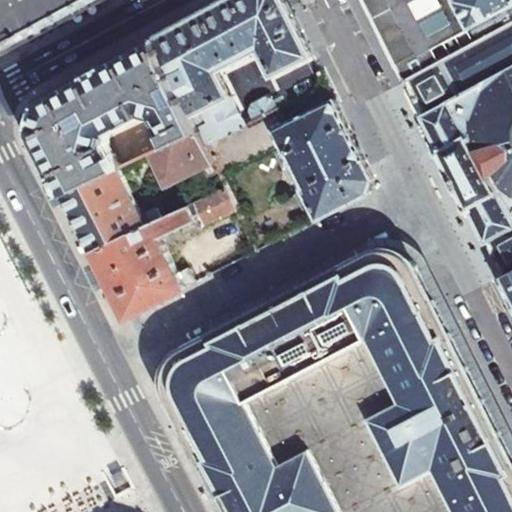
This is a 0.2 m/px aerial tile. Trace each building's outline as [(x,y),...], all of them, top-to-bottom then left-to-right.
[(0,0),(0,44),(4,45),(88,0),(0,0)] [(224,0),(196,16),(156,38),(200,128),(209,148),(280,110),(288,105),(284,98),(276,102),(270,100),(254,109),(252,116),(253,118),(244,123),(218,73),(258,52),(272,78),(314,56),(285,0),(224,0)] [(511,0),(362,0),(403,83),(438,65),(432,52),(472,30),(479,42),(511,24),(511,0)] [(438,65),(403,83),(405,86),(410,85),(412,88),(411,88),(413,93),(415,92),(421,104),(420,105),(422,111),(423,110),(426,115),(425,116),(441,148),(438,151),(441,157),(443,156),(450,168),(447,169),(449,172),(451,176),(453,175),(460,188),(457,189),(460,194),(462,193),(468,204),(465,205),(469,211),(471,210),(487,243),(488,243),(491,247),(489,247),(492,252),(493,251),(500,265),(499,266),(502,272),(503,272),(504,273),(502,277),(503,277),(511,272),(511,24),(479,42),(438,65)] [(65,191),(67,194),(121,167),(110,145),(113,132),(145,115),(156,117),(169,143),(200,128),(156,38),(153,39),(151,37),(112,58),(44,93),(46,96),(40,99),(35,114),(30,129),(46,160),(63,191),(65,191)] [(288,125),(280,110),(209,148),(215,161),(223,177),(272,151),(281,146),(291,165),(304,187),(365,159),(352,133),(335,99),(288,125)] [(153,151),(169,184),(215,161),(209,148),(200,128),(169,143),(153,151)] [(281,146),(272,151),(282,169),(291,165),(281,146)] [(365,159),(304,187),(300,190),(317,222),(370,194),(375,179),(370,169),(365,159)] [(121,167),(67,194),(80,221),(95,250),(166,215),(161,205),(148,212),(150,214),(145,216),(121,167)] [(125,308),(131,319),(199,284),(191,269),(177,276),(158,239),(190,222),(208,227),(239,211),(227,185),(166,215),(95,250),(99,257),(125,308)] [(230,511),(511,511),(511,448),(417,263),(410,255),(402,250),(394,248),(383,247),(375,250),(276,301),(185,349),(180,352),(174,359),(169,368),(167,378),(167,387),(170,394),(180,413),(230,511)] [(511,272),(503,277),(504,279),(501,282),(511,303),(511,302),(511,272)]
